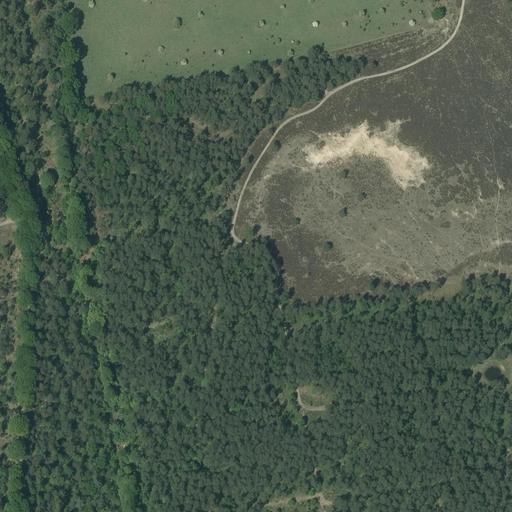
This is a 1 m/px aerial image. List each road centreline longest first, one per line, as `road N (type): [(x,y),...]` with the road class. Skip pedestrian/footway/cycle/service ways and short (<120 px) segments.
road 1 (track): [(463,0),(448,42),(407,66),(354,79),(280,126),(248,175),(231,230),(273,259),(303,408),(431,390),(456,511)]
road 2 (track): [(24,218),(32,251),(18,511)]
